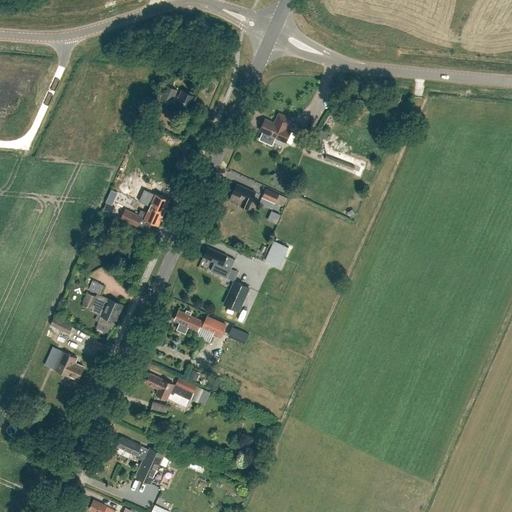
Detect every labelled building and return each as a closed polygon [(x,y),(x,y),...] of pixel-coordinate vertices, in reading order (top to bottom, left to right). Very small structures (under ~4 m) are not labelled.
[(178,98),(175,96),(178,90),(167,85),(160,100),(188,112),(195,96),(182,90),(178,98)] [(287,129),(292,119),(279,113),(274,123),(265,119),(260,130),(286,142),(291,131),(287,129)] [(182,131),(186,124),(176,119),(173,127),(182,131)] [(310,149),(315,136),(299,129),(293,142),(310,149)] [(322,131),(318,136),(323,140),(327,134),(322,131)] [(326,156),(325,160),(353,170),(354,167),(326,156)] [(240,205),(248,209),(251,203),(256,193),(236,184),(232,193),(229,200),(240,205)] [(283,206),(286,198),(266,188),(263,197),(283,206)] [(150,206),(164,213),(170,200),(156,193),(150,206)] [(111,214),(115,206),(107,203),(103,210),(103,212),(111,215),(111,214)] [(158,226),(164,213),(150,206),(147,213),(141,210),(138,215),(125,209),(121,218),(138,226),(142,218),(158,226)] [(347,212),(351,218),(356,215),(353,209),(347,212)] [(280,267),(289,247),(274,240),(265,260),(280,267)] [(204,256),(215,261),(211,271),(227,278),(232,268),(231,268),(235,260),(231,258),(221,254),(221,253),(208,248),(204,256)] [(97,293),(101,284),(89,279),(85,288),(97,293)] [(239,310),(249,288),(235,281),(224,304),(239,310)] [(98,297),(87,293),(82,305),(93,310),(92,311),(101,315),(98,322),(112,328),(115,321),(123,305),(109,299),(99,295),(98,297)] [(186,314),(179,310),(175,320),(180,322),(178,328),(178,331),(183,333),(186,332),(189,326),(198,330),(200,327),(221,336),(226,324),(207,316),(204,322),(193,317),(190,316),(192,313),(187,311),(186,314)] [(69,334),(73,326),(59,320),(56,328),(69,334)] [(246,342),(249,334),(232,327),(229,334),(246,342)] [(77,358),(64,352),(63,353),(60,352),(54,367),(56,368),(56,370),(78,380),(84,367),(75,363),(77,358)] [(196,381),(200,373),(193,370),(189,377),(196,381)] [(175,386),(151,374),(147,383),(159,388),(156,394),(167,399),(170,393),(173,394),(174,392),(191,400),(191,398),(197,386),(179,378),(175,386)] [(211,376),(207,386),(217,390),(221,380),(211,376)] [(197,386),(191,398),(198,402),(204,389),(197,386)] [(148,401),(148,410),(164,411),(164,403),(148,401)] [(150,449),(146,448),(122,437),(118,446),(146,459),(137,477),(151,483),(164,454),(150,448),(150,449)] [(198,469),(200,464),(190,460),(188,465),(198,469)] [(115,511),(116,511),(106,506),(93,500),(89,509),(96,511),(115,511)]
